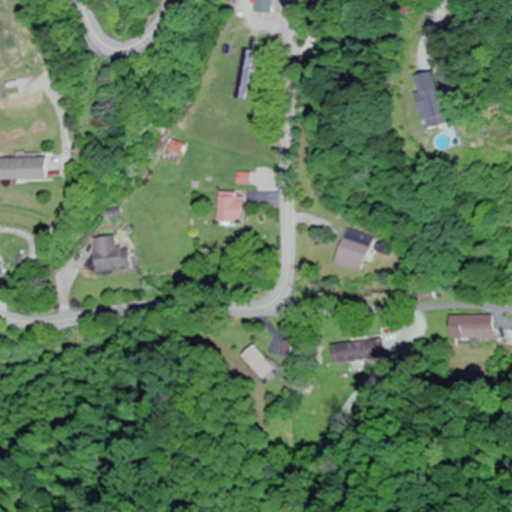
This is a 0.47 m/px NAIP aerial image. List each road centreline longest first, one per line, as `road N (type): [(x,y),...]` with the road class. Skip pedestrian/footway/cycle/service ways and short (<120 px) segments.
road 1 (secondary): [(0,316),(43,324),(149,303),(264,307),(286,281),(291,0),(155,27),(121,48),(103,43),(80,0)]
road 2 (residential): [(277,299),(461,305),(511,315)]
